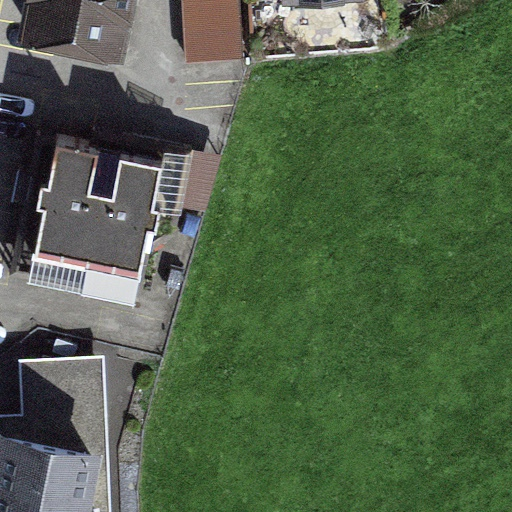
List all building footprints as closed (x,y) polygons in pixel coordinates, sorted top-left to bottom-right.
[(18,0),(11,37),(111,57),(123,0),(18,0)] [(177,0),(182,72),(240,68),(235,0),(177,0)] [(294,0),(297,13),(402,3),(406,0),(294,0)] [(44,237),(35,277),(140,300),(165,186),(60,162),(51,206),(44,237)] [(0,511),(109,511),(106,357),(23,360),(24,409),(0,410),(0,511)]
